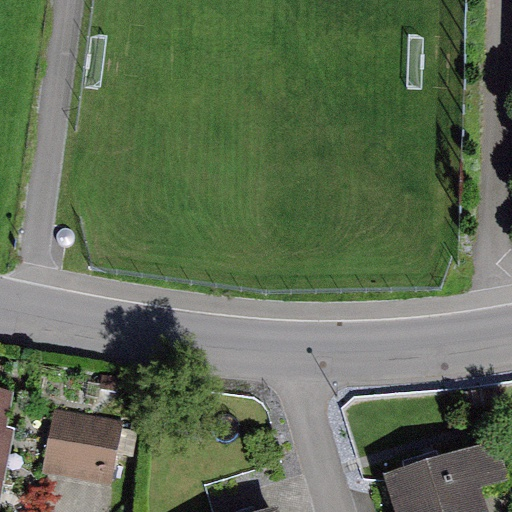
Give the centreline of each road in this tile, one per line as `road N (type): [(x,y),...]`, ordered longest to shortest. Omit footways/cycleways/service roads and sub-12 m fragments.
road 1 (tertiary): [(304,350),(195,342),(0,305)]
road 2 (tertiary): [(511,335),(304,350)]
road 3 (residential): [(304,350),(305,407),(338,511)]
